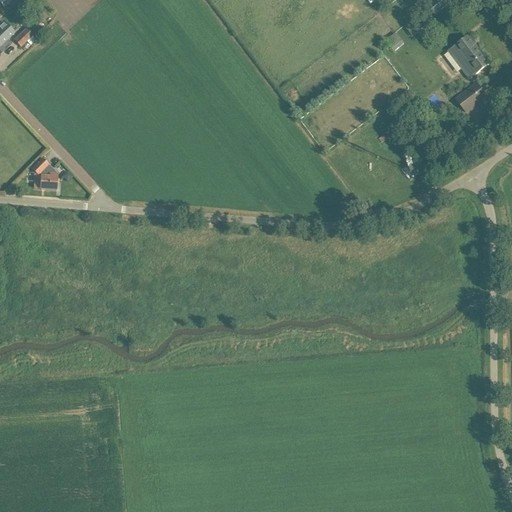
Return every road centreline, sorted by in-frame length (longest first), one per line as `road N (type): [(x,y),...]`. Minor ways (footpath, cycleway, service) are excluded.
road 1 (unclassified): [(474,173),(409,210),(361,223),(111,208)]
road 2 (unclassified): [(511,490),(497,410),(493,221),(474,173)]
road 3 (unclassified): [(111,208),(0,87)]
